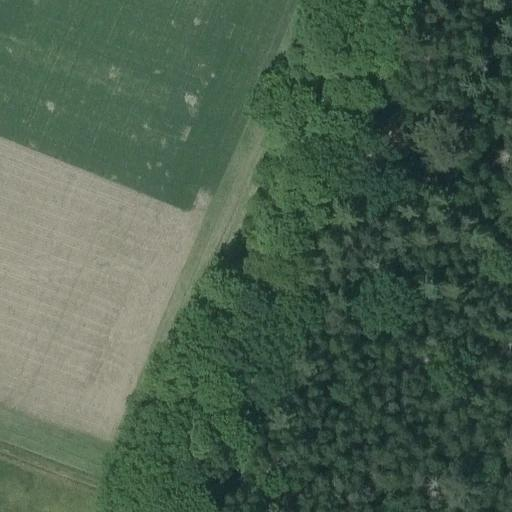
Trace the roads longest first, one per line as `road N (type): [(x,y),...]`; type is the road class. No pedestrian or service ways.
road 1 (track): [(356,0),(156,511)]
road 2 (track): [(0,445),(158,505)]
